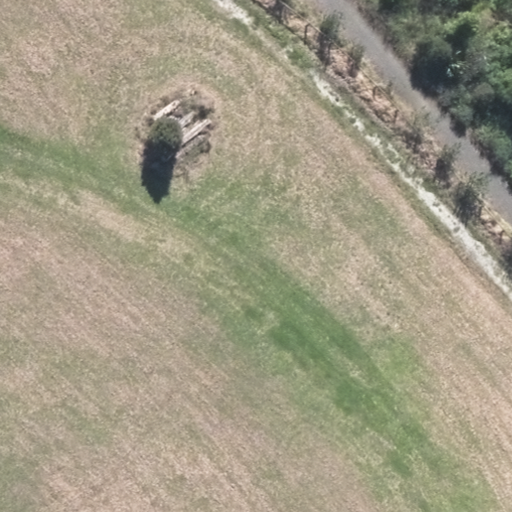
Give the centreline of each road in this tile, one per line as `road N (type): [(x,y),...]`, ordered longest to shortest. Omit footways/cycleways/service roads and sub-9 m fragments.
road 1 (unknown): [(407,511),(296,357),(186,263),(0,186)]
road 2 (unknown): [(217,0),(321,81),(511,296)]
